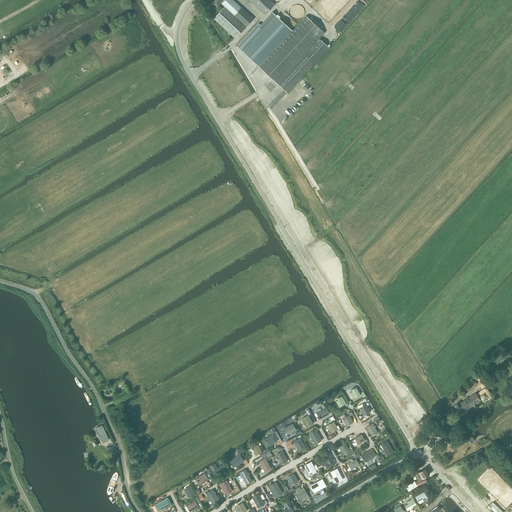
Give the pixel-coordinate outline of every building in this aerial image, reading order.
[(235,38),(253,19),(233,0),(216,0),(220,3),(221,3),(225,7),(214,19),(235,38)] [(249,0),(265,15),(275,4),(269,0),(249,0)] [(258,23),(237,46),(259,67),(287,36),(292,31),(276,15),(265,27),(264,28),(258,23)] [(287,36),(259,67),(287,92),(328,47),(319,38),(324,33),(306,16),(293,30),(292,31),(287,36)] [(469,391),(476,384),(472,380),(465,388),(469,391)] [(354,399),(360,395),(356,388),(354,390),(351,392),(350,393),(351,393),(354,399)] [(468,398),(472,405),(481,399),(482,401),(489,397),(485,390),(476,395),(475,393),(468,398)] [(340,408),(346,404),(342,397),(339,398),(340,399),(337,401),(336,401),(336,402),(340,408)] [(472,405),(468,398),(459,404),(458,402),(454,405),(461,415),(466,411),(465,410),(472,405)] [(320,408),(316,410),(317,412),(316,413),(320,419),(321,419),(330,414),(329,412),(326,408),(328,407),(326,402),(320,405),(323,409),(321,410),(320,408)] [(358,406),(360,409),(360,410),(361,410),(364,416),(370,412),(365,402),(358,406)] [(313,423),(308,415),(301,419),(306,427),(313,423)] [(347,426),(353,422),(349,416),(346,417),(347,418),(344,419),(343,420),(343,421),(343,420),(347,426)] [(332,433),(338,429),(334,422),(328,426),(332,433)] [(287,435),(296,430),(293,424),(284,429),(287,435)] [(371,436),(378,433),(373,424),(366,428),(371,436)] [(96,428),(102,443),(109,440),(102,425),(96,428)] [(309,433),(315,444),(321,441),(315,430),(309,433)] [(267,447),(277,442),(273,434),(263,440),(267,447)] [(358,445),(365,441),(361,435),(355,439),(358,445)] [(299,452),(306,449),(300,438),(294,442),(299,452)] [(387,456),(394,452),(387,441),(381,445),(387,456)] [(350,451),(345,443),(339,447),(343,455),(350,451)] [(258,445),(251,448),(256,456),(259,454),(261,457),(265,454),(263,451),(262,452),(258,445)] [(365,462),(376,455),(372,449),(361,456),(365,462)] [(281,465),(287,461),(282,452),(276,455),(281,465)] [(335,464),(333,461),(329,454),(324,457),(327,463),(324,465),(326,469),(335,464)] [(233,468),(244,461),(240,455),(230,461),(233,468)] [(265,472),(271,469),(265,458),(259,462),(265,472)] [(356,459),(347,464),(351,470),(360,465),(356,459)] [(310,475),(316,472),(311,462),(305,465),(310,475)] [(210,467),(212,471),(214,474),(221,470),(224,475),(227,473),(223,465),(217,468),(215,464),(210,467)] [(330,472),(336,483),(343,479),(337,468),(330,472)] [(410,489),(417,486),(419,485),(426,482),(424,478),(423,479),(422,478),(428,474),(425,468),(418,472),(418,473),(415,474),(419,480),(415,482),(414,481),(408,485),(410,489)] [(239,473),(234,475),(236,478),(241,475),(246,485),(252,481),(246,470),(240,473),(239,473)] [(199,485),(208,480),(205,473),(195,479),(199,485)] [(298,482),(293,474),(287,477),(291,485),(298,482)] [(314,493),(326,487),(322,479),(311,486),(314,493)] [(226,495),(232,491),(226,481),(220,484),(226,495)] [(275,497),(282,493),(276,483),(269,487),(275,497)] [(189,499),(196,495),(190,486),(187,487),(188,488),(185,490),(189,499)] [(300,487),(295,489),(297,491),(298,494),(296,496),(298,500),(301,498),(303,501),(309,497),(306,492),(303,487),(301,489),(300,487)] [(213,504),(219,501),(213,490),(206,494),(213,504)] [(419,503),(429,498),(425,491),(415,496),(419,503)] [(258,508),(264,504),(259,494),(253,498),(258,508)] [(417,504),(413,498),(407,501),(409,504),(405,506),(408,510),(411,509),(410,508),(417,504)] [(158,511),(169,505),(166,499),(154,505),(158,511)] [(195,501),(187,506),(188,509),(189,511),(190,511),(194,510),(195,511),(198,509),(197,508),(199,507),(195,501)] [(236,506),(239,511),(244,511),(247,510),(243,502),(236,506)] [(283,511),(290,511),(293,510),(288,502),(285,504),(288,509),(283,511)] [(502,511),(492,502),(490,504),(492,506),(490,508),(494,511),(502,511)]
